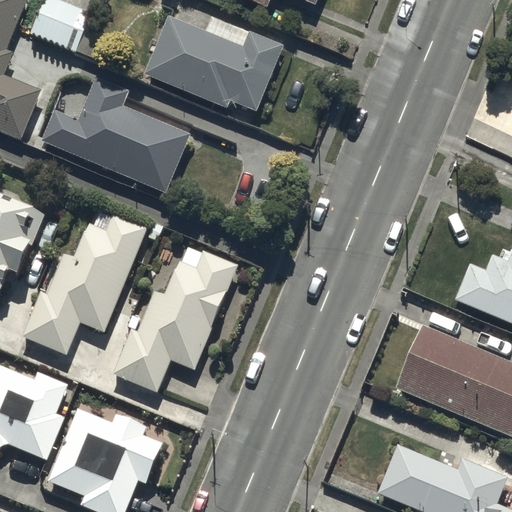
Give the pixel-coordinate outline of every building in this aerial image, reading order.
[(8,50),(28,0),(0,0),(0,130),(21,139),(41,89),(5,75),(14,52),(8,50)] [(92,13),(60,0),(44,0),(31,33),(76,52),(92,13)] [(243,47),(168,16),(144,74),(227,108),(230,101),(258,112),(285,46),(250,31),(243,47)] [(53,110),(40,141),(166,192),(190,134),(123,106),(129,91),(95,78),(78,120),(53,110)] [(0,194),(0,292),(9,270),(19,274),(45,213),(0,194)] [(41,291),(22,335),(68,354),(81,323),(104,333),(147,229),(112,214),(111,218),(99,213),(94,224),(89,222),(74,257),(64,253),(47,294),(41,291)] [(132,328),(112,375),(158,393),(171,361),(196,371),(239,266),(204,251),(203,253),(187,247),(181,263),(178,262),(164,296),(153,292),(137,331),(132,328)] [(471,268),(456,303),(511,326),(511,253),(503,249),(498,260),(493,258),(487,274),(471,268)] [(511,366),(423,329),(421,328),(395,392),(511,440),(511,366)] [(0,452),(1,450),(10,448),(47,463),(64,421),(57,418),(69,388),(38,376),(36,382),(0,367),(0,452)] [(113,425),(78,411),(47,485),(84,500),(80,508),(89,511),(127,511),(139,484),(146,487),(163,447),(145,439),(148,431),(117,417),(113,425)] [(398,449),(378,497),(414,511),(509,511),(499,508),(509,484),(460,464),(456,473),(398,449)]
